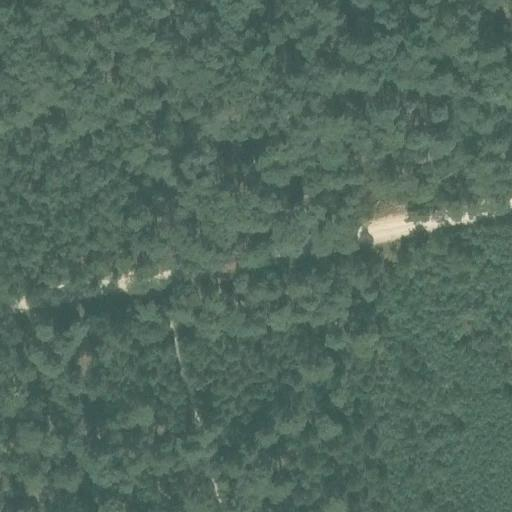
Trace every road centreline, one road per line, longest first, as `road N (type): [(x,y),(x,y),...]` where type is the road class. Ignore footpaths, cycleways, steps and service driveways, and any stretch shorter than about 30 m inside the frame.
road 1 (track): [(511,207),(155,278)]
road 2 (track): [(155,278),(0,311)]
